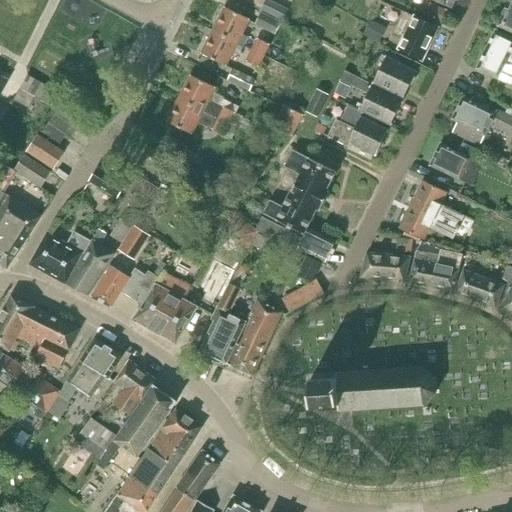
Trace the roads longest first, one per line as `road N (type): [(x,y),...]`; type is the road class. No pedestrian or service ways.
road 1 (residential): [(335,296),(476,0)]
road 2 (unclassified): [(209,401),(194,382),(105,324),(0,282)]
road 3 (unclassified): [(371,511),(336,509),(287,489),(253,460),(209,401)]
road 4 (residential): [(335,296),(377,289),(437,296),(511,330)]
road 5 (residential): [(209,401),(260,379),(288,323),(335,296)]
road 6 (residential): [(110,135),(158,56),(162,26)]
